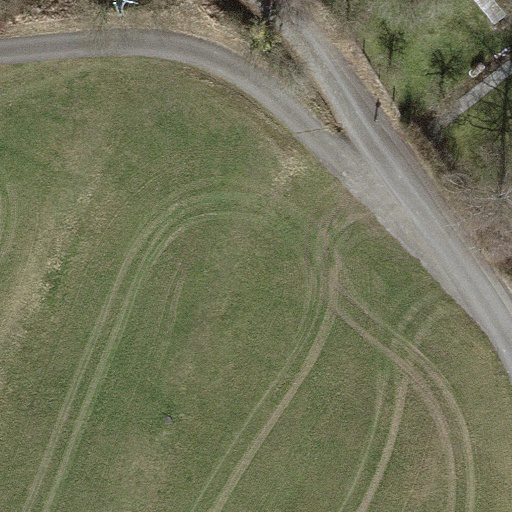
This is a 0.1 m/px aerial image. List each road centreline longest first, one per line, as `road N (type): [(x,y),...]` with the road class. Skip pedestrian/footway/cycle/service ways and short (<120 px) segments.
road 1 (track): [(0,54),(128,43),(174,45),(220,63),(260,83),(449,236)]
road 2 (residential): [(511,339),(337,77),(272,0)]
